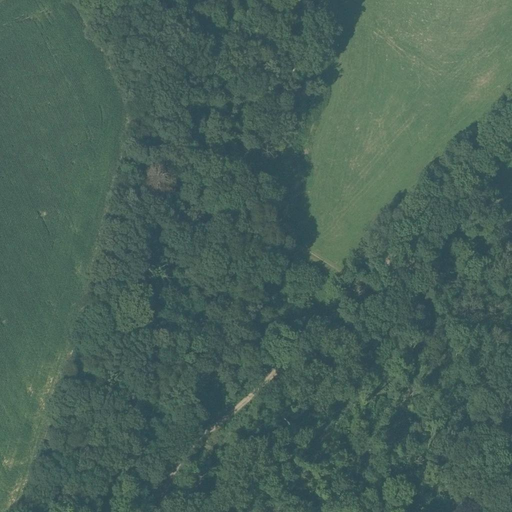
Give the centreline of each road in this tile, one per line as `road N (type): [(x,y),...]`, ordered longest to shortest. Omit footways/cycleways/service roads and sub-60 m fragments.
road 1 (track): [(159,511),(184,454),(366,284),(511,119)]
road 2 (track): [(511,306),(487,288),(441,293),(374,275)]
